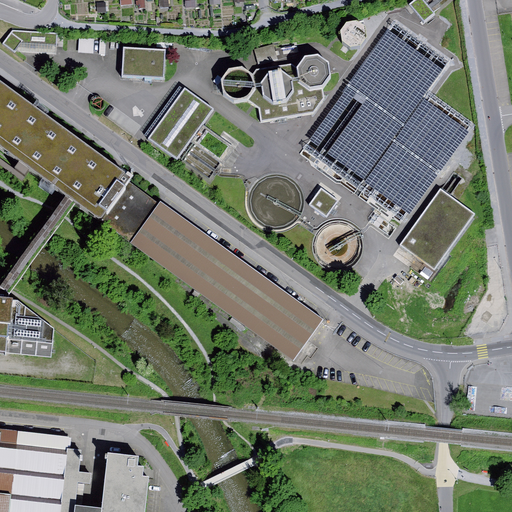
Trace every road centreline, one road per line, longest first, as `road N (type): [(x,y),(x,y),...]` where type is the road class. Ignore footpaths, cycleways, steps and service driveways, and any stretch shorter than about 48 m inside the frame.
road 1 (residential): [(0,56),(370,326),(418,349),(451,353)]
road 2 (track): [(45,17),(59,25),(226,34),(358,0)]
road 3 (residential): [(473,0),(511,240)]
road 4 (residential): [(451,353),(445,511)]
